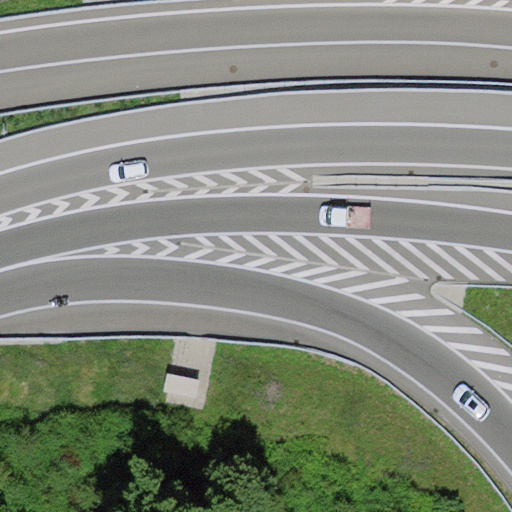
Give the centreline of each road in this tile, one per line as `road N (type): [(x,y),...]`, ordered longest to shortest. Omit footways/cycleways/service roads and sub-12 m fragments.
road 1 (motorway): [(511,428),(414,345),(314,300),(125,273),(0,286)]
road 2 (motorway): [(511,141),(274,141),(101,168),(0,195)]
road 3 (motorway): [(511,229),(282,210),(146,218),(0,247)]
road 4 (motorway): [(511,28),(368,20),(0,53)]
